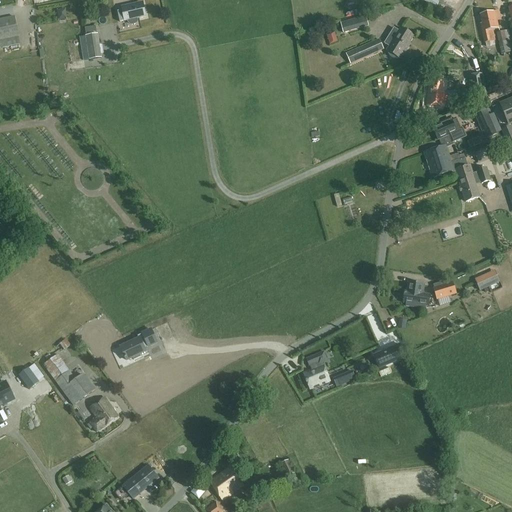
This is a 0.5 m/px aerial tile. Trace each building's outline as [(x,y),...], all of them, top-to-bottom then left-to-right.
[(137,19),(145,17),(142,3),(121,8),(122,11),(117,12),(119,22),(124,21),(128,21),(128,23),(129,24),(131,25),(135,24),(137,23),(137,21),(137,19)] [(57,11),(59,21),(67,20),(65,10),(57,11)] [(482,24),(480,24),(484,43),(495,41),(493,30),(499,29),(497,21),(500,20),(498,11),(480,15),(482,24)] [(340,23),(342,30),(343,33),(368,26),(365,16),(340,23)] [(18,37),(14,17),(0,19),(0,40),(2,48),(19,44),(18,37)] [(390,57),(393,59),(397,59),(397,58),(399,59),(403,53),(404,54),(409,47),(407,46),(414,36),(401,28),(399,32),(394,29),(384,44),(389,47),(387,51),(388,52),(388,53),(390,57)] [(511,52),(511,43),(509,30),(496,33),(501,55),(511,52)] [(334,33),(326,35),(329,45),(337,42),(334,33)] [(80,37),(83,61),(100,58),(96,34),(85,36),(80,37)] [(346,54),(350,64),(383,50),(378,40),(346,54)] [(496,71),(489,72),(488,67),(484,68),(487,83),(498,81),(496,71)] [(472,98),(485,97),(482,75),(469,77),(472,98)] [(444,108),(445,108),(446,108),(447,106),(445,106),(446,97),(458,99),(459,92),(446,91),(447,82),(428,81),(426,106),(444,108)] [(511,123),(511,99),(500,104),(508,125),(511,123)] [(485,109),(474,113),(482,132),(485,130),(488,137),(486,138),(487,138),(496,134),(485,109)] [(456,119),(451,121),(450,119),(444,122),(444,124),(433,129),(438,140),(439,140),(449,135),(453,143),(467,137),(462,128),(460,129),(456,119)] [(511,128),(511,126),(501,130),(511,153),(511,152),(511,128)] [(451,163),(450,162),(445,147),(453,145),(454,145),(453,143),(449,135),(439,140),(442,147),(424,153),(432,179),(450,173),(447,164),(451,163)] [(479,137),(468,142),(470,149),(481,144),(479,137)] [(474,149),(465,152),(467,158),(476,156),(474,149)] [(458,160),(450,162),(451,163),(447,164),(450,173),(452,180),(460,178),(460,179),(458,179),(459,180),(460,179),(463,187),(461,187),(466,202),(479,198),(475,184),(481,182),(482,184),(490,181),(486,168),(477,171),(478,173),(470,175),(467,166),(463,154),(458,155),(460,160),(458,160)] [(499,282),(496,275),(477,284),(480,290),(499,282)] [(405,292),(404,294),(402,295),(401,299),(403,300),(403,303),(406,303),(406,307),(425,309),(427,295),(422,295),(424,285),(409,283),(407,293),(405,292)] [(452,283),(443,286),(434,289),(433,289),(437,300),(456,294),(452,283)] [(468,294),(477,289),(474,283),(465,288),(468,294)] [(139,339),(120,347),(126,361),(133,358),(134,360),(141,357),(139,355),(146,352),(144,349),(157,343),(151,330),(138,337),(139,339)] [(58,343),(63,348),(69,342),(64,337),(58,343)] [(405,358),(400,345),(374,356),(379,369),(405,358)] [(310,390),(329,381),(330,381),(323,365),(317,368),(316,364),(318,363),(315,356),(306,360),(309,367),(310,367),(311,370),(303,374),(310,390)] [(29,390),(39,383),(29,369),(19,376),(29,390)] [(69,371),(55,382),(73,406),(94,390),(83,375),(76,380),(69,371)] [(342,385),(355,379),(352,372),(339,377),(342,385)] [(0,385),(0,406),(15,400),(7,385),(6,383),(0,385)] [(104,398),(90,409),(97,419),(87,426),(90,430),(93,428),(97,433),(118,417),(104,398)] [(85,417),(82,412),(77,416),(80,421),(85,417)] [(288,461),(280,464),(286,477),(294,474),(288,461)] [(123,486),(133,499),(158,479),(148,466),(123,486)] [(222,501),(243,486),(230,468),(209,482),(222,501)] [(202,495),(194,488),(190,493),(198,500),(202,495)] [(204,511),(223,511),(217,502),(205,511),(204,511)]
